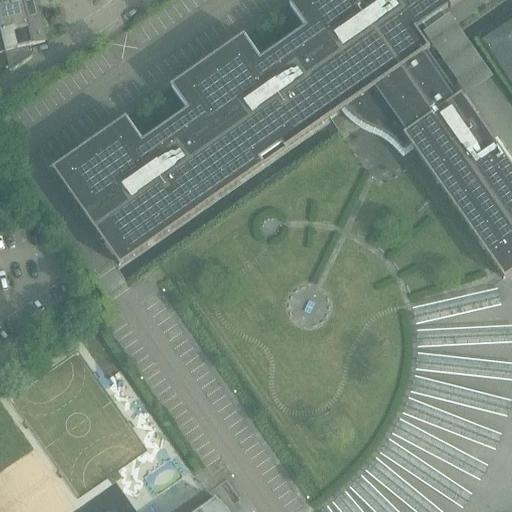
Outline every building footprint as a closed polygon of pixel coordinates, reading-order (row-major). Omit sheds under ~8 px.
[(0,0),(0,9),(22,4),(23,4),(21,0),(0,0)] [(80,150),(52,170),(105,247),(104,248),(112,258),(113,258),(116,261),(120,267),(147,248),(148,249),(154,245),(153,244),(240,183),(346,109),(347,112),(350,115),(351,115),(355,119),(355,120),(357,121),(361,124),(368,128),(375,131),(381,134),(388,137),(394,142),(399,147),(403,151),(404,151),(411,146),(411,147),(432,176),(504,280),(511,274),(511,168),(461,95),(458,97),(436,65),(435,64),(432,59),(429,55),(428,54),(427,52),(430,51),(415,30),(423,25),(427,32),(439,24),(446,19),(441,13),(445,10),(448,7),(450,9),(460,2),(463,0),(295,0),(288,5),(289,7),(305,29),(260,60),(245,38),(244,36),(215,56),(214,55),(198,67),(198,68),(170,88),(171,89),(172,89),(187,111),(142,142),(127,121),(126,119),(97,139),(96,137),(80,149),(80,150)] [(0,32),(44,21),(42,14),(38,15),(34,1),(23,4),(22,4),(0,9),(0,32)] [(0,32),(0,55),(6,54),(10,72),(32,58),(30,48),(45,44),(41,30),(46,29),(44,21),(0,32)] [(511,21),(482,41),(511,85),(511,21)] [(227,511),(226,510),(224,508),(222,506),(220,503),(217,501),(215,499),(196,511),(227,511)]
